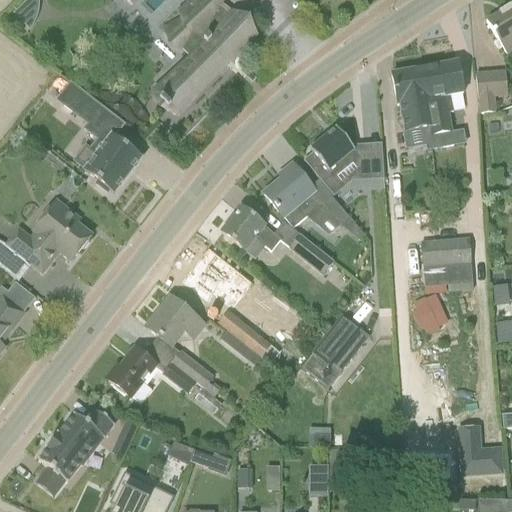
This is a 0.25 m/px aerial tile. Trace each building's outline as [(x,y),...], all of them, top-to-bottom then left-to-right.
[(28,0),(13,15),(30,33),(32,29),(34,26),(36,22),(37,18),(38,13),(38,9),(39,5),(38,1),(38,0),(28,0)] [(221,0),(196,0),(180,17),(199,35),(184,51),(192,60),(155,99),(160,104),(158,105),(167,114),(168,112),(174,117),(252,37),(233,18),(233,19),(217,4),(221,0)] [(511,55),(511,7),(485,24),(506,59),(511,55)] [(456,65),(423,71),(430,103),(433,103),(441,150),(453,148),(451,135),(448,116),(453,115),(450,98),(461,96),(462,96),(460,85),(456,65)] [(433,152),(441,150),(433,103),(430,103),(424,72),(423,71),(391,77),(397,109),(399,108),(404,136),(429,131),(433,152)] [(496,116),(496,102),(494,75),(477,76),(479,117),(496,116)] [(95,132),(108,115),(70,86),(57,103),(95,132)] [(312,156),(303,163),(331,199),(343,190),(335,180),(350,167),(358,177),(366,171),(364,147),(348,148),(335,131),(309,152),(312,156)] [(111,138),(111,139),(104,133),(89,153),(85,149),(74,164),(85,172),(83,174),(84,174),(85,174),(98,184),(95,187),(107,196),(109,193),(112,195),(112,196),(113,197),(140,161),(139,160),(139,161),(112,139),(111,138)] [(282,182),(263,197),(282,220),(283,220),(293,231),(306,220),(320,208),(311,197),(313,195),(309,189),(291,168),(279,178),(282,182)] [(330,199),(320,208),(338,229),(339,228),(357,243),(363,238),(348,220),(349,220),(330,199)] [(79,223),(63,210),(55,204),(29,237),(18,229),(4,248),(26,265),(42,277),(58,256),(70,265),(91,239),(76,227),(79,223)] [(280,242),(256,223),(240,210),(221,236),(245,255),(255,242),(270,254),(280,242)] [(323,279),(334,265),(299,237),(288,251),(323,279)] [(472,295),(472,282),(469,242),(422,245),(426,298),(472,295)] [(190,275),(181,286),(196,298),(206,306),(208,304),(221,314),(231,301),(237,306),(251,288),(223,265),(207,253),(205,255),(207,257),(192,276),(190,275)] [(24,316),(8,304),(0,297),(0,354),(4,350),(0,347),(0,340),(5,333),(8,336),(24,316)] [(192,342),(203,328),(169,301),(160,312),(163,314),(149,332),(146,329),(145,331),(171,351),(183,335),(192,342)] [(260,363),(271,349),(226,314),(216,327),(226,335),(260,363)] [(342,319),(312,357),(339,377),(354,358),(345,350),(358,332),(342,319)] [(255,369),(260,363),(226,335),(221,342),(255,369)] [(116,368),(106,382),(130,401),(139,408),(151,394),(141,386),(154,370),(155,369),(142,359),(134,353),(120,371),(116,368)] [(202,391),(211,380),(180,356),(172,367),(195,386),(195,385),(202,391)] [(187,396),(195,386),(172,367),(163,378),(187,396)] [(46,453),(38,464),(66,486),(80,467),(82,469),(114,428),(96,414),(86,427),(74,417),(58,438),(56,436),(44,451),(46,453)] [(511,416),(501,417),(503,432),(511,431),(511,416)] [(313,437),(312,447),(327,448),(328,438),(313,437)] [(117,445),(113,454),(124,459),(128,450),(117,445)] [(167,458),(167,459),(188,469),(188,468),(190,463),(192,456),(193,453),(191,452),(173,446),(169,455),(167,458)] [(192,456),(190,463),(208,470),(212,460),(204,457),(193,453),(192,456)] [(330,454),(330,475),(344,475),(344,455),(344,454),(342,454),(338,454),(330,454)] [(251,492),(251,473),(236,473),(236,492),(251,492)] [(115,510),(113,511),(167,511),(174,500),(172,499),(171,502),(168,501),(153,493),(148,491),(144,499),(120,488),(125,477),(123,476),(108,507),(115,510)] [(511,511),(511,503),(498,503),(499,511),(511,511)]
